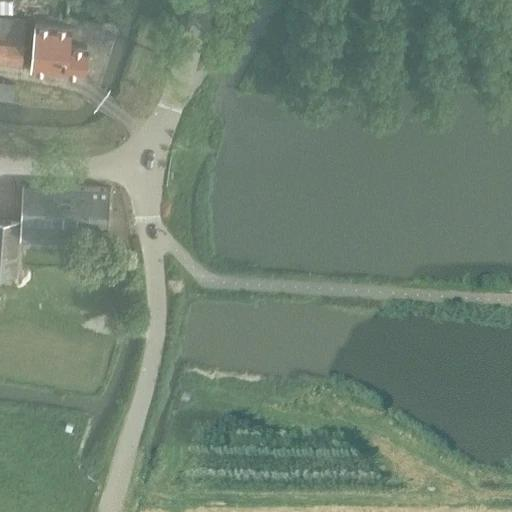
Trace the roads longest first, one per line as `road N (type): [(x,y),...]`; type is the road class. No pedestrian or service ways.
road 1 (tertiary): [(109,511),(156,340),(146,165)]
road 2 (tertiary): [(146,165),(207,0)]
road 3 (unclassified): [(0,164),(146,165)]
